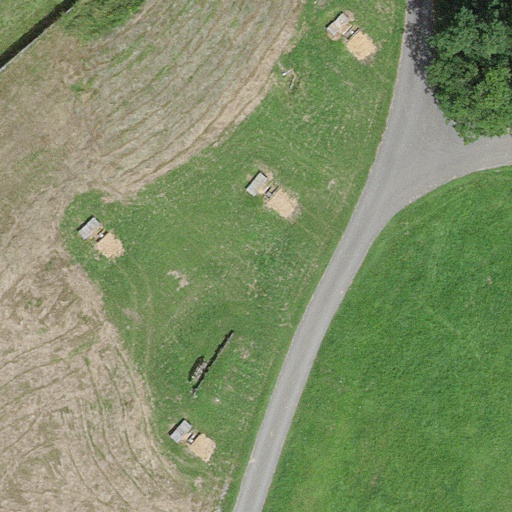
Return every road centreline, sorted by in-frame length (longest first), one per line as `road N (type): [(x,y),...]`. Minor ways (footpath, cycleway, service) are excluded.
road 1 (track): [(430,0),(432,45),(393,182),(252,511)]
road 2 (track): [(511,156),(393,182)]
